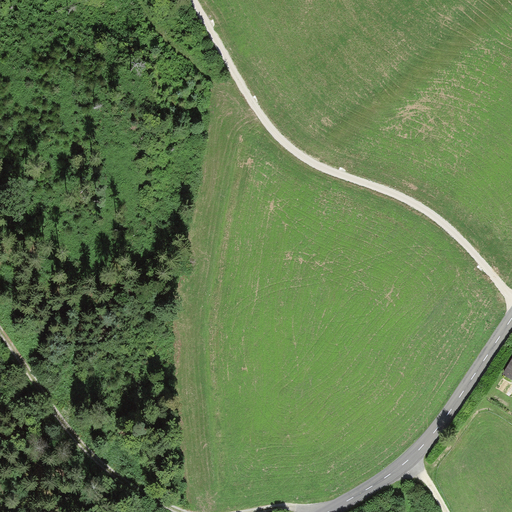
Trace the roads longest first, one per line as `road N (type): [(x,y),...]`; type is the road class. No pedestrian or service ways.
road 1 (track): [(196,0),(256,114),(307,160),(432,215),(511,296)]
road 2 (tertiary): [(511,319),(421,447),(328,511)]
road 3 (track): [(0,329),(102,463),(184,511)]
